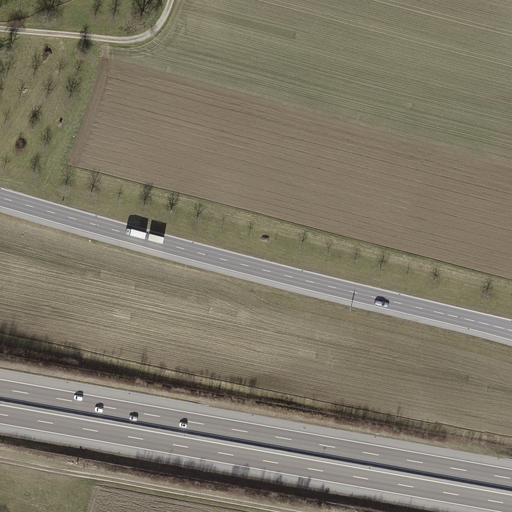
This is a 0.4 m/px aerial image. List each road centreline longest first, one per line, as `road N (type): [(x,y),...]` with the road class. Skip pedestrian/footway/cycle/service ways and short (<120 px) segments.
road 1 (tertiary): [(0,197),(511,330)]
road 2 (motorway): [(511,478),(0,388)]
road 3 (motorway): [(0,414),(511,504)]
road 4 (track): [(0,457),(288,511)]
road 5 (track): [(0,28),(129,40),(151,33),(171,0)]
